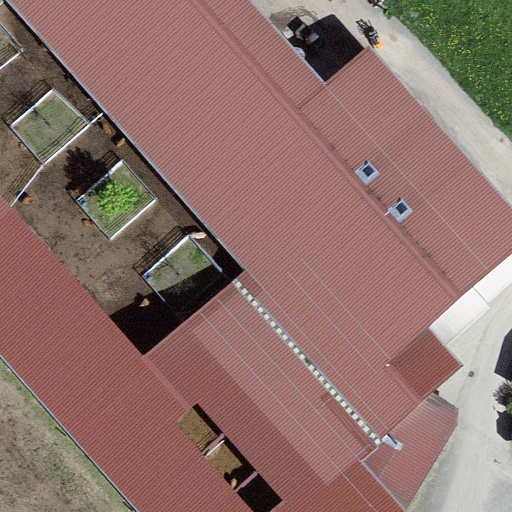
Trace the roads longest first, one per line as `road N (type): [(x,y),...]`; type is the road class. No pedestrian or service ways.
road 1 (unclassified): [(511,341),(468,429),(448,511)]
road 2 (unknown): [(421,74),(511,202)]
